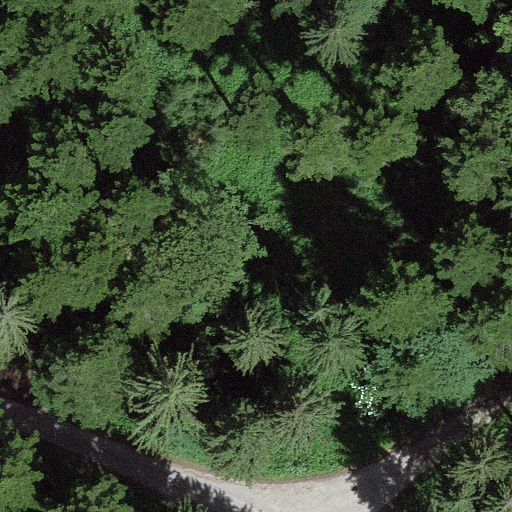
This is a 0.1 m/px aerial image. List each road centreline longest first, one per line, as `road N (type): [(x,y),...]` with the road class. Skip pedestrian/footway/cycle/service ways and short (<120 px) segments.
road 1 (track): [(0,404),(224,511)]
road 2 (track): [(511,356),(335,511)]
